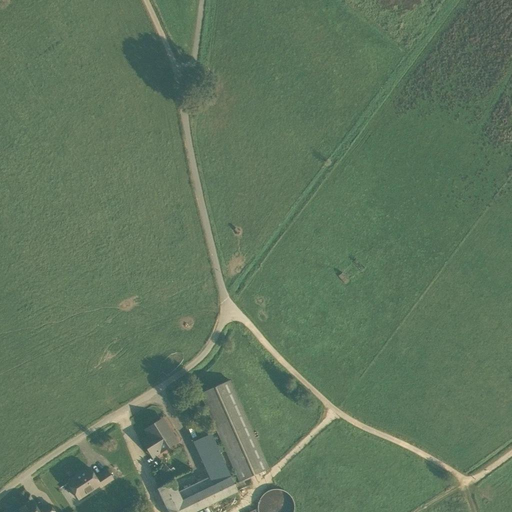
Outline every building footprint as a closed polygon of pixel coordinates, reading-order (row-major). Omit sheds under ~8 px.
[(200,394),(239,482),(269,469),(249,425),(229,381),(200,394)] [(143,441),(153,456),(175,442),(162,421),(147,430),(151,437),(143,441)] [(193,443),(210,477),(214,486),(196,494),(203,508),(237,492),(226,467),(211,434),(193,443)] [(156,474),(163,481),(173,471),(166,465),(156,474)] [(67,483),(78,499),(99,486),(99,485),(95,478),(96,478),(95,477),(90,468),(67,483)] [(99,486),(100,488),(113,479),(107,470),(95,477),(96,478),(95,478),(99,485),(99,486)] [(182,501),(196,494),(214,486),(210,477),(178,493),(182,501)] [(168,511),(195,511),(203,508),(196,494),(182,501),(178,493),(173,482),(157,489),(168,511)] [(293,511),(295,510),(293,500),(287,492),(278,488),(268,490),(260,496),(257,505),(257,511),(293,511)] [(31,502),(26,505),(31,511),(34,511),(37,511),(31,502)]
